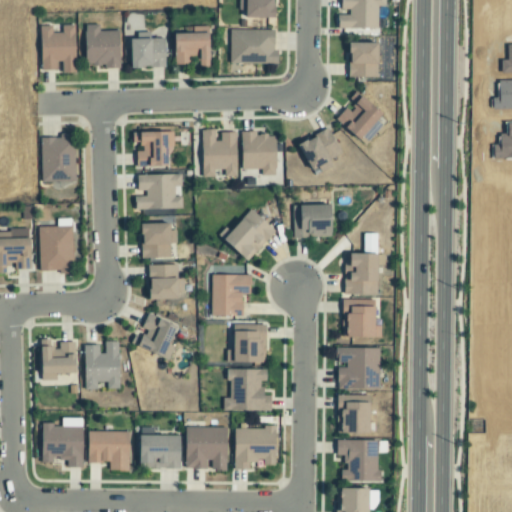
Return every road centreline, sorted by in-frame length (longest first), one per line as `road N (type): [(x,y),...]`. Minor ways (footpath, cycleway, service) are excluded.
road 1 (secondary): [(422,0),(416,511)]
road 2 (secondary): [(440,511),(445,0)]
road 3 (residential): [(8,307),(9,488),(16,500),(302,504)]
road 4 (residential): [(0,307),(93,307),(105,300),(102,103)]
road 5 (residential): [(38,105),(304,95)]
road 6 (residential): [(294,286),(304,328),(301,511)]
